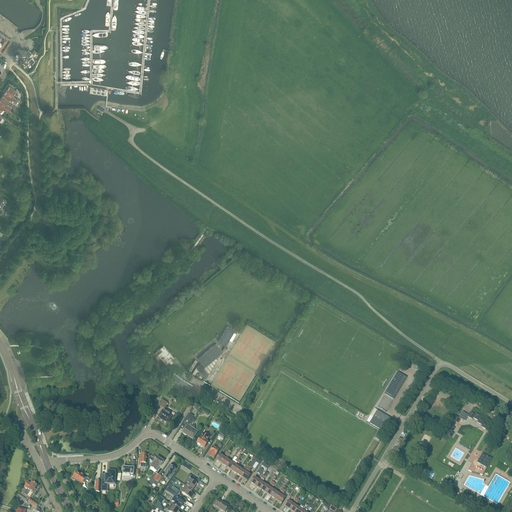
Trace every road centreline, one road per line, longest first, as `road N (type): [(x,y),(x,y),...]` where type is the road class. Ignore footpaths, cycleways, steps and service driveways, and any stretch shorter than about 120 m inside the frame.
road 1 (track): [(134,127),(330,264),(511,361)]
road 2 (unclassified): [(351,511),(426,386)]
road 3 (residential): [(56,461),(119,454),(150,433),(167,442)]
